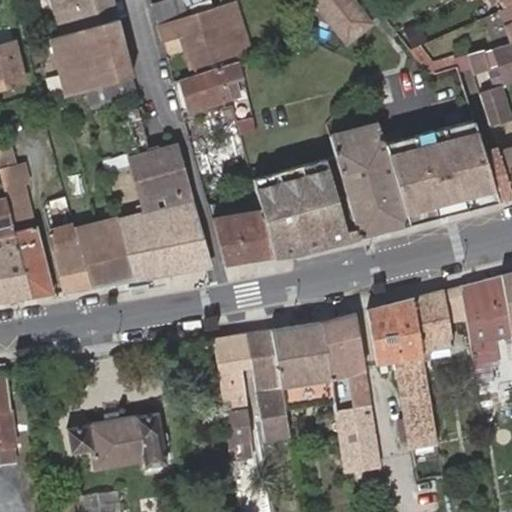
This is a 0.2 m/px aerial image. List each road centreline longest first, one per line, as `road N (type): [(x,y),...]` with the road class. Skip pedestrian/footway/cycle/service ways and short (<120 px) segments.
road 1 (residential): [(218,296),(181,138),(157,111),(127,0)]
road 2 (tertiary): [(218,296),(327,279),(511,232)]
road 3 (tertiary): [(0,337),(218,296)]
